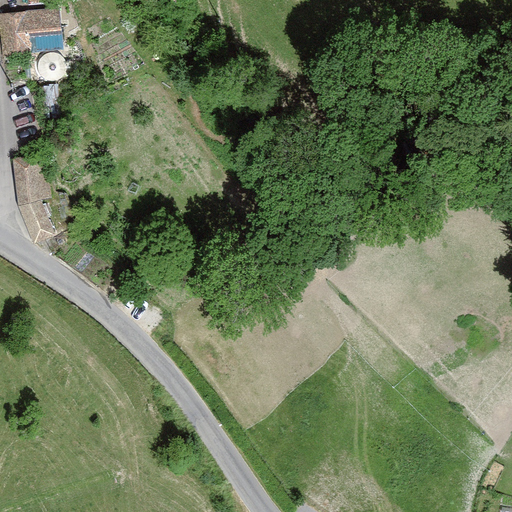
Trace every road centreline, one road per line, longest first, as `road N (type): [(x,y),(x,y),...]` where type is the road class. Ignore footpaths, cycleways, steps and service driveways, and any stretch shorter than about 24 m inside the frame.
road 1 (tertiary): [(271,511),(106,311),(9,238)]
road 2 (residential): [(0,107),(9,238)]
